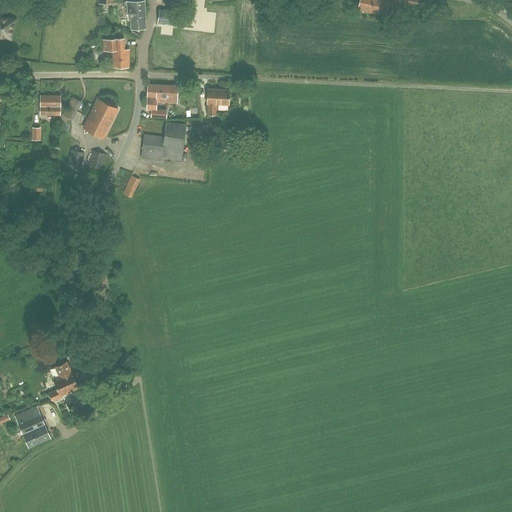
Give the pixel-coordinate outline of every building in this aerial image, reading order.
[(145,18),(144,0),(123,1),(124,10),(127,9),(128,19),(131,19),(131,28),(145,28),(145,18)] [(424,14),(425,0),(393,0),(391,0),(359,0),(358,9),(385,15),(386,10),(393,12),(393,8),(424,14)] [(180,25),(182,13),(159,10),(158,23),(180,25)] [(11,38),(15,20),(0,16),(0,36),(3,38),(3,37),(11,38)] [(112,68),(129,67),(129,49),(124,49),(123,38),(103,39),(103,51),(113,50),(113,63),(112,63),(112,68)] [(167,110),(156,109),(156,102),(177,103),(177,86),(148,84),(147,110),(151,110),(150,118),(166,119),(167,110)] [(229,105),(229,90),(208,89),(207,104),(208,104),(208,115),(216,115),(217,104),(229,105)] [(60,115),(60,96),(40,95),(40,114),(60,115)] [(73,120),(82,102),(71,97),(62,115),(73,120)] [(104,138),(118,109),(97,99),(83,128),(104,138)] [(181,160),(186,125),(166,122),(164,137),(144,135),(141,158),(162,161),(162,158),(181,160)] [(203,140),(213,139),(212,125),(202,125),(203,140)] [(40,140),(41,127),(32,127),(32,140),(40,140)] [(81,167),(85,153),(71,149),(67,163),(81,167)] [(102,169),(106,155),(91,151),(87,165),(102,169)] [(140,179),(135,177),(131,175),(123,194),(131,198),(140,179)] [(103,272),(92,274),(94,289),(106,288),(103,272)] [(57,340),(46,345),(51,356),(62,351),(57,340)] [(61,395),(79,387),(72,370),(71,371),(67,361),(55,366),(59,376),(53,379),(58,390),(49,394),(52,400),(61,396),(61,395)] [(29,447),(50,438),(44,424),(40,414),(37,406),(15,416),(29,447)] [(0,418),(0,427),(13,420),(10,414),(0,418)]
